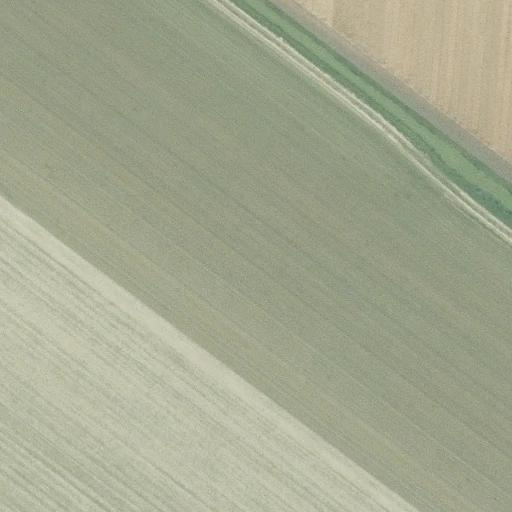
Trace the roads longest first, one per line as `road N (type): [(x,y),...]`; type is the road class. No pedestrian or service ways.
road 1 (track): [(511,234),(224,0)]
road 2 (track): [(511,175),(281,0)]
